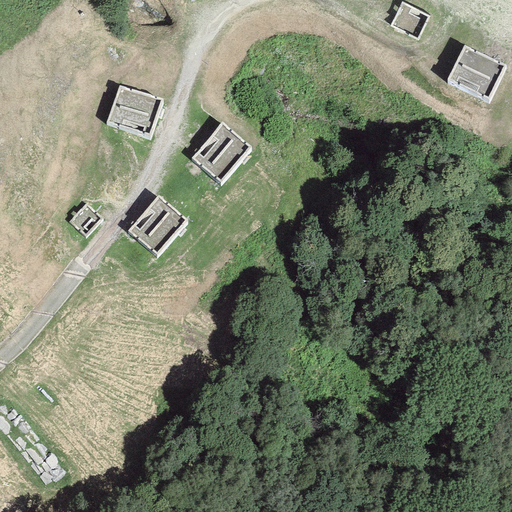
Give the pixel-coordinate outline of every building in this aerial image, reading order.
[(429,17),(402,4),(390,26),(418,40),(429,17)] [(503,73),(463,54),(447,89),(487,107),(503,73)] [(119,85),(107,121),(149,136),(161,99),(119,85)] [(221,123),(193,158),(224,183),(252,148),(221,123)] [(157,196),(131,228),(162,254),(188,222),(157,196)] [(85,204),(70,221),(87,236),(102,219),(85,204)]
